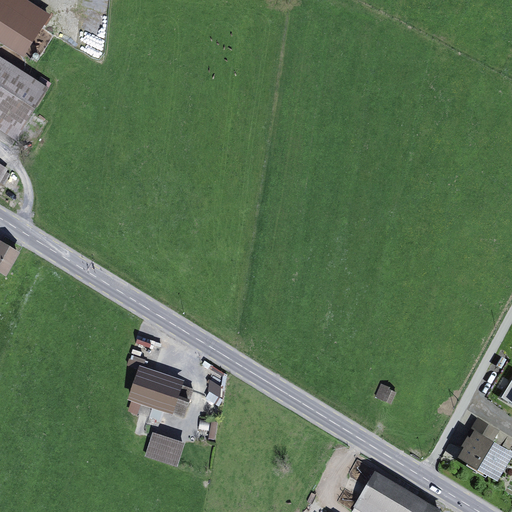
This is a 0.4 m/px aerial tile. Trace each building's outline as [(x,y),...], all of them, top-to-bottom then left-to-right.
[(20,0),(0,0),(0,1),(41,28),(48,18),(20,0)] [(0,1),(0,41),(23,56),(41,28),(0,1)] [(0,125),(18,137),(47,90),(0,59),(0,125)] [(0,131),(15,141),(18,137),(0,125),(0,131)] [(0,272),(5,275),(18,255),(0,244),(0,272)] [(183,418),(192,390),(140,372),(131,400),(133,401),(163,411),(183,418)] [(214,380),(208,397),(220,401),(226,384),(214,380)] [(511,382),(503,397),(511,402),(511,382)] [(382,385),(376,398),(391,404),(395,393),(389,390),(390,388),(382,385)] [(146,425),(157,429),(163,411),(133,401),(130,410),(149,417),(146,425)] [(487,439),(493,428),(478,419),(467,437),(468,437),(471,439),(476,432),(487,439)] [(209,430),(210,423),(201,422),(200,429),(209,430)] [(511,454),(491,442),(498,431),(493,428),(487,439),(476,432),(471,439),(467,446),(461,455),(470,460),(489,472),(494,475),(502,462),(505,464),(511,454)] [(184,447),(154,437),(147,456),(178,466),(184,447)] [(486,477),(489,472),(470,460),(466,465),(486,477)] [(437,511),(427,505),(425,508),(371,475),(369,478),(373,480),(353,511),(437,511)]
